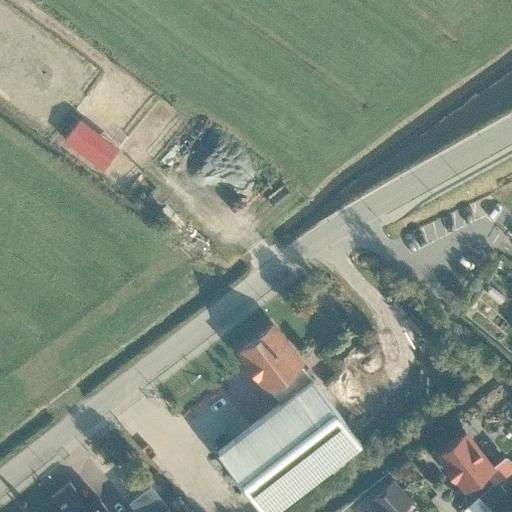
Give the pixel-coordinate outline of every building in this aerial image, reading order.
[(61,137),(102,167),(119,144),(78,114),(61,137)] [(261,511),(266,511),(360,440),(269,325),(235,350),(278,403),(215,452),(261,511)] [(490,464),(464,430),(433,454),(461,489),(483,472),(491,465),(490,464)] [(511,465),(503,454),(490,464),(491,465),(483,472),(492,483),(511,466),(511,465)] [(368,498),(380,511),(388,511),(397,505),(399,508),(409,499),(391,479),(368,498)] [(105,511),(95,499),(85,506),(66,481),(47,496),(59,511),(105,511)] [(166,511),(144,485),(126,500),(136,511),(166,511)] [(473,511),(485,511),(496,502),(489,494),(472,510),(473,511)]
